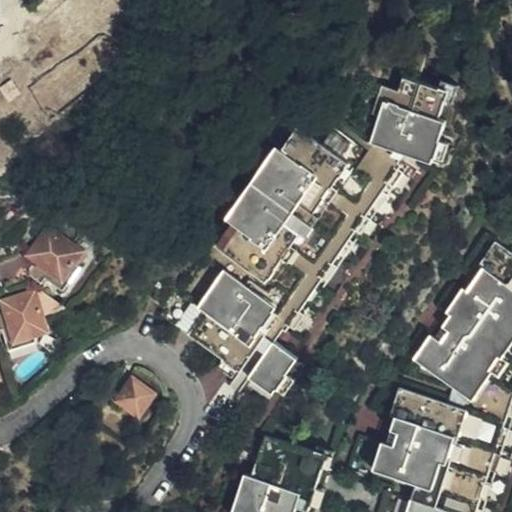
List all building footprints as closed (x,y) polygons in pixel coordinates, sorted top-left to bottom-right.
[(378,145),(440,174),(458,137),(451,133),(462,114),(460,109),(457,105),(420,87),(415,97),(400,90),(387,113),(392,116),(378,145)] [(179,301),(164,290),(153,305),(167,317),(167,319),(201,345),(249,378),(287,329),(293,334),(413,172),(380,147),(363,170),(309,130),(294,152),(289,149),(237,218),(246,225),(229,248),(222,242),(179,301)] [(65,259),(70,248),(33,228),(17,256),(25,261),(18,272),(34,281),(38,277),(55,288),(70,262),(65,259)] [(502,419),(506,420),(511,402),(511,256),(499,246),(483,269),(487,273),(472,297),(467,294),(453,315),(457,318),(442,342),(437,340),(422,361),(502,419)] [(55,309),(29,298),(0,306),(0,313),(1,315),(0,315),(0,341),(5,355),(32,348),(28,337),(40,334),(35,316),(55,309)] [(131,372),(115,402),(144,417),(160,388),(131,372)] [(478,511),(506,420),(502,419),(407,391),(398,421),(407,424),(399,450),(392,449),(384,474),(400,480),(419,486),(412,511),(478,511)] [(308,511),(315,511),(331,471),(322,468),(325,457),(273,438),(260,480),(252,477),(240,511),(302,511),(303,510),(308,511)] [(391,511),(412,511),(419,486),(400,480),(391,511)]
